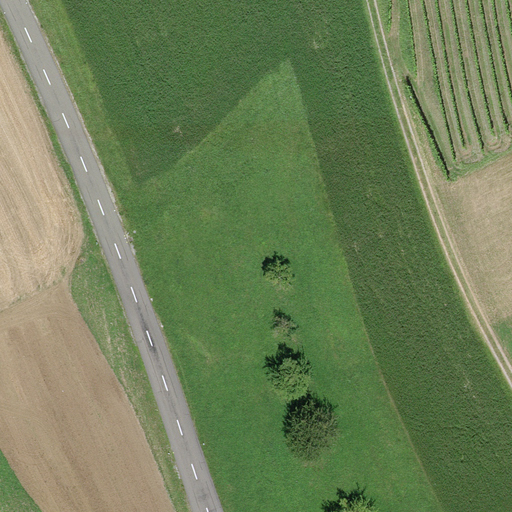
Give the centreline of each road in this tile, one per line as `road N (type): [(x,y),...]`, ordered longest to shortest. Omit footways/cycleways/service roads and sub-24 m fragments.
road 1 (tertiary): [(8,0),(93,197),(205,511)]
road 2 (track): [(511,383),(455,266),(406,132),(371,0)]
